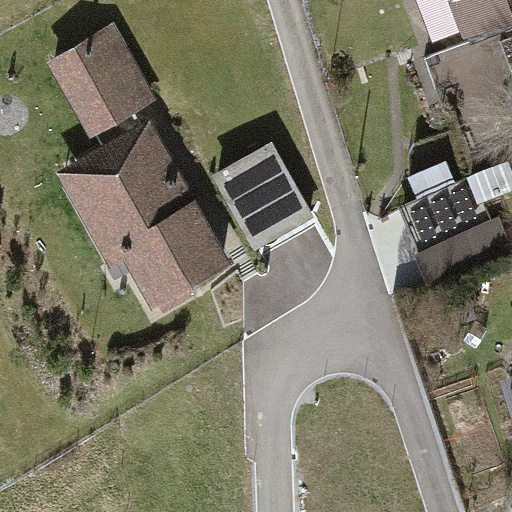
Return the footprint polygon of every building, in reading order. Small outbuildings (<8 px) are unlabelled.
[(511,0),(446,0),(462,42),(511,24),(511,0)] [(107,24),(44,61),(91,140),(154,104),(107,24)] [(181,290),(224,267),(145,124),(52,175),(105,271),(118,264),(144,311),(154,305),(162,321),(190,306),(181,290)] [(263,147),(210,180),(262,264),(316,230),(263,147)] [(453,165),(402,182),(409,203),(460,187),(453,165)] [(511,371),(494,378),(511,434),(511,371)]
